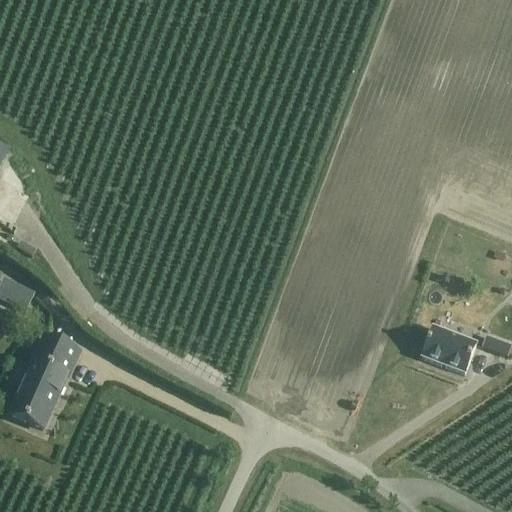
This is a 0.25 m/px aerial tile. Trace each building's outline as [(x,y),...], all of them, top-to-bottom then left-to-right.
[(0,174),(10,155),(0,149),(0,174)] [(484,318),(511,298),(511,290),(508,284),(476,307),(484,318)] [(24,295),(19,307),(22,308),(27,311),(32,298),(27,296),(24,295)] [(464,378),(476,348),(433,332),(421,362),(464,378)] [(507,361),(511,350),(485,340),(481,351),(507,361)] [(65,381),(67,382),(79,356),(44,341),(33,367),(34,367),(11,418),(42,432),(65,381)]
